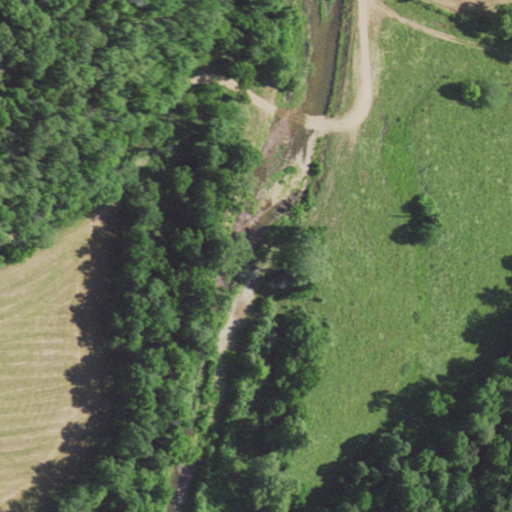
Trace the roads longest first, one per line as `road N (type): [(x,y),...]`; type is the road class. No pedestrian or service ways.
road 1 (track): [(0,247),(66,210),(143,116),(198,80),(221,80),(278,116),(327,127),(339,121),(358,107),(364,90),(364,0)]
road 2 (track): [(372,0),(449,37),(511,48)]
